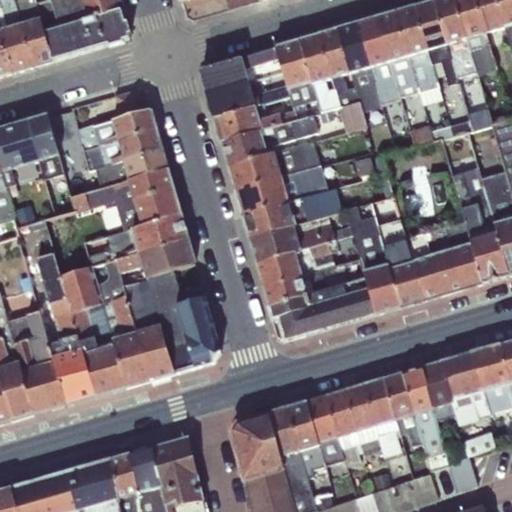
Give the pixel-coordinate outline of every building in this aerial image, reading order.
[(13,0),(0,0),(0,24),(2,31),(15,76),(34,70),(13,0)] [(35,0),(13,0),(34,70),(54,64),(45,34),(37,6),(35,0)] [(118,0),(56,0),(37,6),(45,34),(122,12),(118,0)] [(224,0),(228,12),(261,3),(260,0),(224,0)] [(454,0),(441,0),(435,2),(458,80),(477,74),(454,0)] [(475,0),(454,0),(477,74),(478,77),(495,72),(486,36),(475,0)] [(511,0),(475,0),(486,36),(506,30),(511,50),(511,0)] [(435,2),(415,8),(433,66),(443,64),(449,87),(459,84),(458,80),(435,2)] [(415,8),(396,14),(420,94),(424,107),(443,101),(433,66),(415,8)] [(122,12),(45,34),(54,64),(130,41),(122,12)] [(396,14),(377,19),(401,100),(420,94),(396,14)] [(377,19),(357,25),(382,107),(402,102),(401,100),(377,19)] [(357,25),(338,31),(351,75),(355,90),(360,104),(362,113),(382,107),(357,25)] [(0,79),(15,76),(2,31),(0,31),(0,79)] [(338,31),(319,37),(333,80),(337,92),(342,109),(360,104),(355,90),(347,92),(345,85),(341,78),(351,75),(338,31)] [(319,37),(300,42),(318,102),(322,115),(341,110),(342,109),(337,92),(327,95),(323,83),(333,80),(319,37)] [(283,75),(287,87),(290,99),(294,110),(318,102),(300,42),(275,49),(283,75)] [(283,75),(275,49),(203,72),(202,72),(202,73),(202,74),(208,98),(250,85),(283,75)] [(250,85),(208,98),(215,121),(265,106),(290,99),(287,87),(253,97),(250,85)] [(83,154),(157,132),(146,95),(139,90),(115,97),(122,119),(78,132),(81,148),(83,154)] [(342,109),(341,110),(343,124),(346,134),(367,128),(362,113),(360,104),(342,109)] [(265,106),(215,121),(222,145),(297,123),(294,112),(268,119),(265,106)] [(474,132),(493,127),(488,111),(469,117),(474,132)] [(48,117),(28,122),(39,162),(45,182),(64,176),(48,117)] [(297,123),(222,145),(229,169),(275,155),(273,148),(319,135),(314,118),(297,123)] [(511,120),(493,127),(506,175),(511,194),(511,120)] [(8,128),(0,130),(0,169),(6,190),(16,187),(12,170),(39,162),(28,122),(8,128)] [(435,144),(432,132),(430,127),(411,132),(416,150),(435,144)] [(451,127),(432,132),(435,144),(455,138),(451,127)] [(157,132),(83,154),(88,174),(97,171),(163,152),(157,132)] [(275,155),(229,169),(236,193),(321,168),(313,144),(275,155)] [(163,152),(97,171),(101,191),(169,171),(163,152)] [(371,158),(355,163),(360,179),(376,174),(371,158)] [(321,168),(236,193),(243,217),(329,191),(321,168)] [(0,169),(0,225),(14,221),(6,190),(0,169)] [(169,171),(101,191),(72,199),(71,199),(75,214),(115,204),(124,234),(182,217),(169,171)] [(509,278),(482,181),(479,171),(453,178),(466,224),(483,285),(509,278)] [(511,194),(506,175),(482,181),(509,278),(511,277),(511,194)] [(329,191),(243,217),(250,241),(329,217),(343,212),(336,189),(329,191)] [(425,303),(407,241),(395,199),(371,204),(375,219),(401,310),(425,303)] [(33,207),(17,211),(21,226),(37,222),(33,207)] [(358,208),(347,211),(352,228),(354,236),(361,260),(366,280),(377,317),(401,310),(375,219),(362,222),(358,208)] [(182,217),(124,234),(109,239),(112,252),(89,258),(92,270),(105,266),(115,263),(188,241),(182,217)] [(329,217),(250,241),(257,265),(336,242),(354,236),(352,228),(334,233),(329,217)] [(483,285),(466,224),(446,230),(452,251),(432,257),(426,236),(407,241),(425,303),(483,285)] [(188,241),(115,263),(119,276),(144,269),(146,281),(174,272),(195,266),(188,241)] [(336,242),(257,265),(264,289),(335,268),(331,255),(339,253),(336,242)] [(72,315),(61,279),(54,255),(37,260),(60,344),(49,347),(67,407),(127,390),(103,306),(72,315)] [(335,268),(264,289),(270,309),(366,280),(361,260),(335,268)] [(103,285),(97,287),(103,306),(127,390),(151,383),(120,280),(119,276),(115,263),(105,266),(109,279),(103,285)] [(92,270),(61,279),(72,315),(103,306),(97,287),(92,270)] [(174,272),(146,281),(175,376),(214,365),(215,365),(221,354),(221,353),(201,288),(180,294),(174,272)] [(135,276),(120,280),(151,383),(175,376),(146,281),(137,279),(135,276)] [(366,280),(270,309),(278,338),(286,342),(323,332),(377,317),(366,280)] [(34,417),(6,323),(0,302),(0,381),(12,423),(34,417)] [(39,314),(6,323),(34,417),(67,407),(49,347),(39,314)] [(511,344),(501,348),(511,384),(511,344)] [(511,384),(501,348),(471,356),(483,393),(497,389),(500,399),(508,396),(511,407),(511,384)] [(471,356),(423,370),(439,422),(457,417),(460,428),(479,422),(478,419),(490,416),(483,393),(471,356)] [(423,370),(403,376),(422,446),(425,456),(426,459),(446,453),(439,422),(423,370)] [(403,376),(384,382),(401,437),(408,435),(412,449),(422,446),(403,376)] [(0,426),(12,423),(0,381),(0,426)] [(384,382),(365,388),(382,453),(383,460),(402,454),(397,438),(401,437),(384,382)] [(365,388),(346,393),(363,450),(366,458),(382,453),(365,388)] [(497,389),(483,393),(490,416),(511,409),(511,407),(508,396),(500,399),(497,389)] [(346,393),(326,399),(345,462),(347,469),(362,465),(358,452),(363,450),(346,393)] [(326,399),(307,405),(326,468),(345,462),(326,399)] [(307,405),(288,410),(308,480),(314,478),(312,472),(326,468),(307,405)] [(317,511),(308,480),(288,410),(237,426),(232,433),(243,481),(250,511),(317,511)] [(491,433),(465,443),(469,458),(496,449),(491,433)] [(205,511),(190,446),(182,442),(152,450),(166,511),(205,511)] [(166,511),(152,450),(131,456),(141,511),(166,511)] [(141,511),(131,456),(112,462),(120,511),(141,511)] [(476,459),(455,466),(463,495),(484,487),(476,459)] [(17,511),(120,511),(112,462),(102,465),(103,465),(79,472),(78,471),(66,475),(66,476),(42,483),(42,482),(11,491),(17,511)] [(463,495),(455,466),(437,473),(445,501),(463,495)] [(437,473),(418,480),(426,508),(445,501),(437,473)] [(414,511),(426,508),(418,480),(399,487),(407,511),(414,511)] [(407,511),(399,487),(382,493),(387,511),(407,511)] [(17,511),(11,491),(0,494),(0,511),(17,511)] [(387,511),(382,493),(363,500),(366,511),(387,511)] [(366,511),(363,500),(344,507),(345,511),(366,511)]
